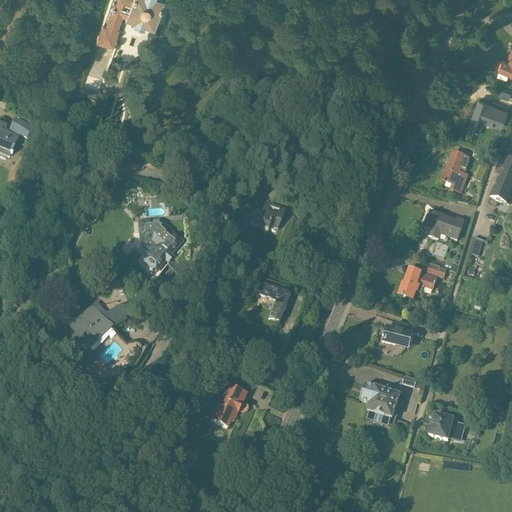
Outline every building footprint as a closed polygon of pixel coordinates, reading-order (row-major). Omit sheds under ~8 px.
[(119,28),(117,28),(122,15),(125,16),(125,17),(135,20),(133,24),(143,27),(145,23),(153,27),(162,0),(110,0),(103,23),(102,22),(96,39),(113,45),(119,28)] [(114,47),(111,56),(129,62),(132,52),(116,46),(115,46),(114,47)] [(499,71),(497,76),(506,80),(508,75),(511,76),(511,46),(507,59),(503,58),(498,71),(499,71)] [(497,88),(495,95),(509,100),(511,93),(497,88)] [(501,128),(507,111),(478,100),(470,124),(481,128),(483,121),(501,128)] [(11,129),(10,132),(19,136),(27,139),(32,128),(15,121),(11,129)] [(0,154),(9,159),(10,156),(12,156),(13,155),(11,154),(18,139),(4,133),(7,127),(0,124),(0,154)] [(466,174),(470,161),(452,154),(446,171),(445,170),(440,184),(452,188),(451,191),(461,195),(468,178),(460,175),(461,172),(466,174)] [(475,154),(473,160),(480,162),(482,156),(475,154)] [(509,206),(511,198),(511,161),(507,159),(490,198),(509,206)] [(278,230),(285,212),(265,204),(260,216),(253,213),(251,218),(248,225),(267,233),(270,227),(278,230)] [(457,221),(456,223),(443,218),(444,217),(430,212),(424,228),(431,231),(428,238),(438,242),(432,256),(444,261),(451,240),(458,243),(459,240),(465,224),(457,221)] [(151,243),(154,245),(154,251),(152,251),(153,261),(148,266),(156,273),(182,244),(172,236),(172,237),(168,234),(170,232),(165,228),(166,228),(159,222),(150,222),(150,223),(144,224),(144,228),(139,229),(140,241),(145,241),(145,243),(151,243)] [(476,239),(470,254),(479,258),(485,242),(476,239)] [(424,261),(426,254),(418,251),(416,258),(424,261)] [(459,267),(453,265),(450,273),(456,275),(459,267)] [(445,280),(447,272),(430,266),(428,273),(445,280)] [(433,292),(438,280),(422,274),(407,268),(405,273),(407,274),(403,283),(402,282),(397,296),(413,302),(416,294),(417,294),(418,293),(422,295),(424,290),(433,292)] [(265,284),(260,296),(276,303),(269,321),(278,325),(289,299),(286,298),(288,293),(265,284)] [(75,335),(64,344),(70,350),(78,359),(78,361),(82,365),(82,373),(84,376),(115,382),(136,350),(138,352),(141,349),(137,346),(127,347),(115,334),(112,331),(130,322),(122,308),(106,317),(96,305),(70,329),(75,335)] [(386,327),(381,343),(392,347),(392,344),(393,343),(410,348),(413,337),(408,335),(408,334),(410,328),(396,324),(395,330),(394,330),(386,327)] [(416,390),(418,383),(406,378),(404,385),(416,390)] [(405,391),(397,388),(397,391),(365,381),(360,398),(370,401),(366,416),(394,425),(405,391)] [(228,430),(230,423),(233,425),(238,416),(240,417),(241,414),(242,414),(243,414),(244,414),(245,414),(246,413),(247,413),(247,412),(247,411),(248,410),(247,409),(247,408),(247,407),(246,407),(246,406),(245,406),(243,405),(248,396),(230,387),(228,392),(225,391),(210,421),(228,430)] [(497,410),(508,413),(511,396),(511,392),(502,390),(497,410)] [(462,443),(466,426),(456,424),(457,421),(435,415),(429,437),(448,442),(448,440),(462,443)]
